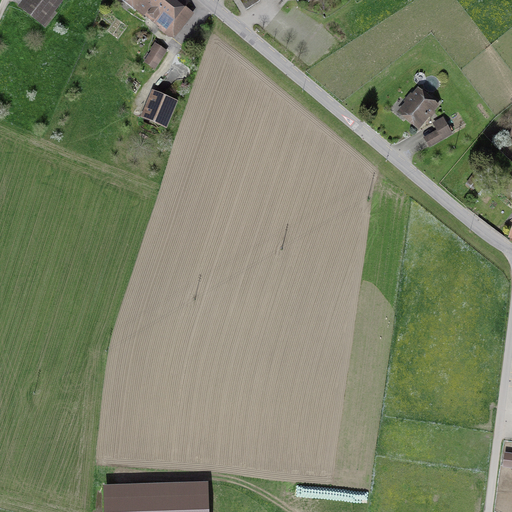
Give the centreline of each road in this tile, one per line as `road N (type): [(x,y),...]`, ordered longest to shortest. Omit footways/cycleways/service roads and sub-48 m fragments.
road 1 (residential): [(204,0),(511,250)]
road 2 (unclassified): [(511,320),(487,511)]
